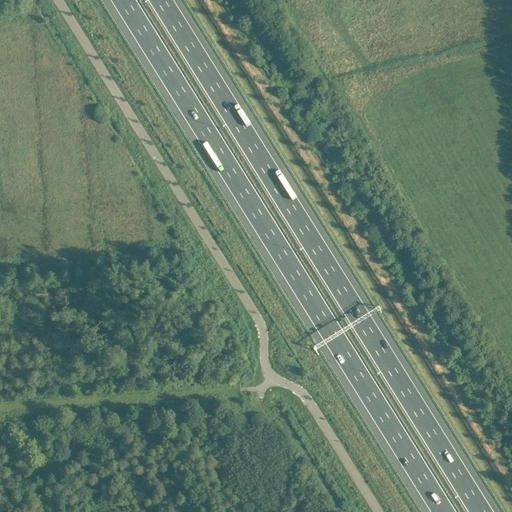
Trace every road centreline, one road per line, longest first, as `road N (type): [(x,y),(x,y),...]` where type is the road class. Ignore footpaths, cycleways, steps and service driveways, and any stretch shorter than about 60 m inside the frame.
road 1 (unclassified): [(377,511),(308,399),(267,371),(257,318),(58,0)]
road 2 (motorway): [(481,511),(161,0)]
road 3 (motorway): [(124,0),(444,511)]
